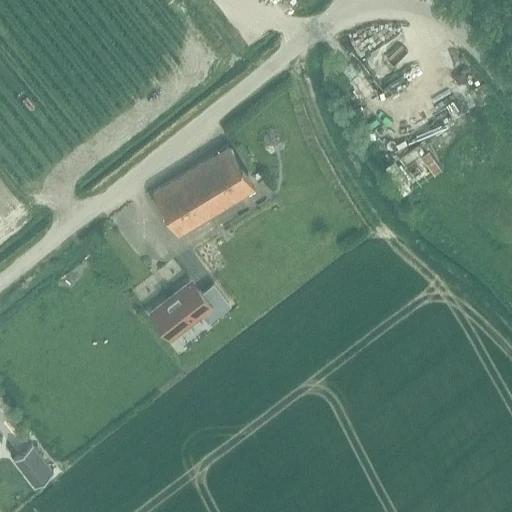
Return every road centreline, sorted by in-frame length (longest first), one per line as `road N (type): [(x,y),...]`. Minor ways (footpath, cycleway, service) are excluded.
road 1 (unclassified): [(0,285),(351,0)]
road 2 (unclassified): [(511,85),(438,15),(394,0)]
